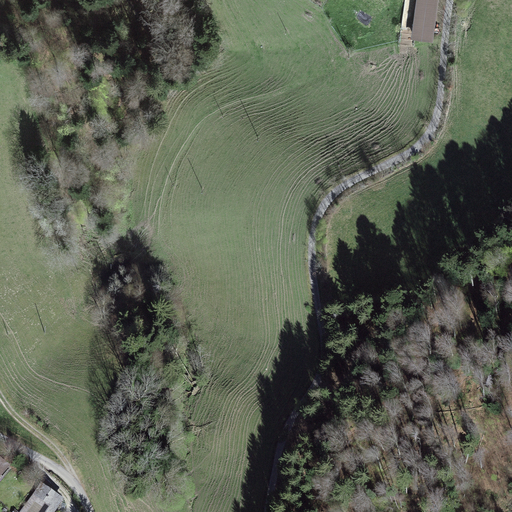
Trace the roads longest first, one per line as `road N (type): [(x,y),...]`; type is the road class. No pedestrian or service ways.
road 1 (unclassified): [(448,0),(429,131),(335,190),(312,227),(321,362),(283,434),(265,511)]
road 2 (track): [(79,492),(62,453),(0,391)]
